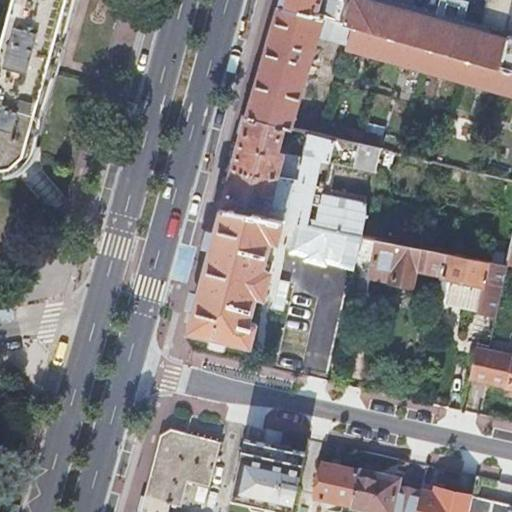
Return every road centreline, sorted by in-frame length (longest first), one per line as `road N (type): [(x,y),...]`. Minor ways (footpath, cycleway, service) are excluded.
road 1 (residential): [(126,364),(511,454)]
road 2 (primary): [(126,364),(229,0)]
road 3 (primary): [(182,0),(95,316)]
road 4 (primary): [(95,316),(40,511)]
road 5 (primary): [(85,511),(126,364)]
